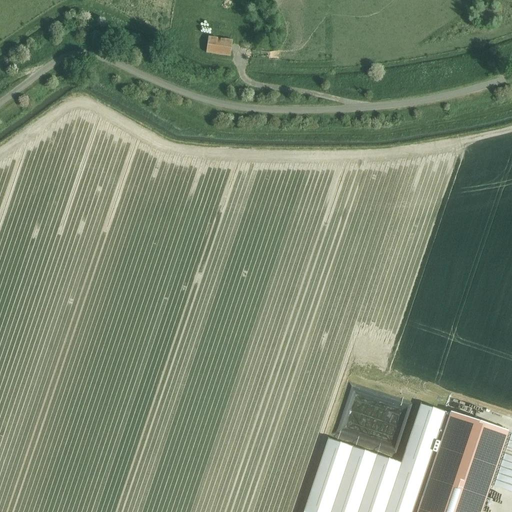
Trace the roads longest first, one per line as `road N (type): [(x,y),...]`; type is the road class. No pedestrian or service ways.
road 1 (unclassified): [(511,76),(400,103),(267,109),(206,100),(88,54),(53,63),(0,102)]
road 2 (track): [(511,107),(382,131),(247,133),(195,121),(124,78),(109,60)]
